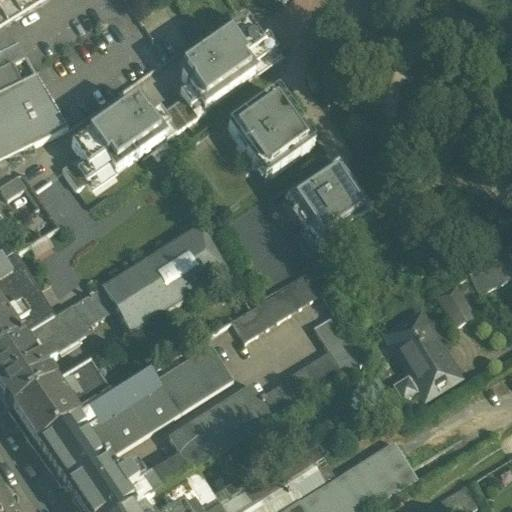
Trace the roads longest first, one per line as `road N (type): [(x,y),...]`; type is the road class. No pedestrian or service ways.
road 1 (residential): [(368,207),(278,71),(328,0)]
road 2 (unknown): [(291,49),(264,82),(161,149),(150,186)]
